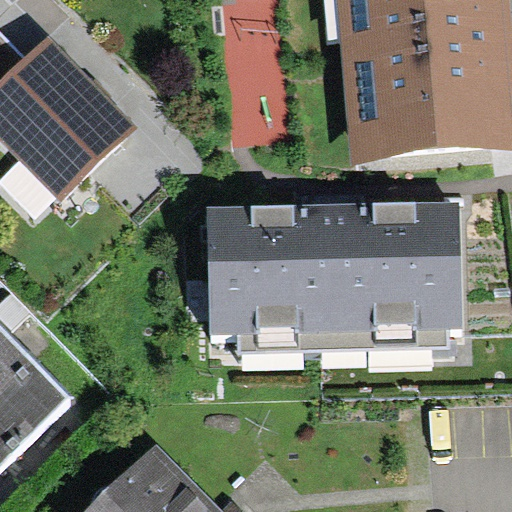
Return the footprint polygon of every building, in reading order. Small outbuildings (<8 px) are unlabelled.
[(227,0),(236,148),(294,144),(284,0),(227,0)] [(511,154),(511,69),(505,0),(333,0),(350,170),(511,154)] [(99,98),(48,46),(0,92),(0,152),(58,212),(136,135),(99,98)] [(336,217),(209,220),(213,355),(466,349),(463,213),(336,217)] [(0,472),(66,407),(0,340),(0,472)] [(97,511),(212,511),(156,455),(97,511)]
